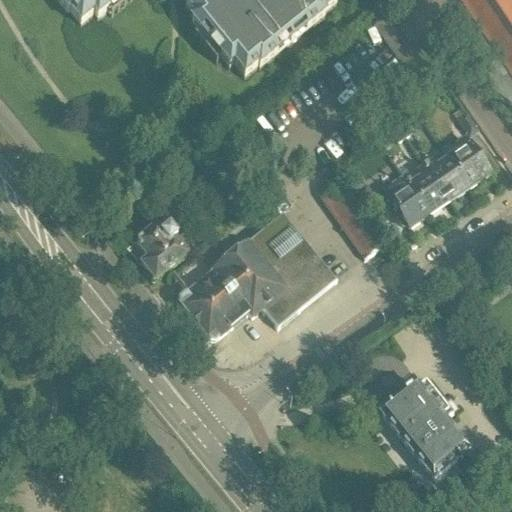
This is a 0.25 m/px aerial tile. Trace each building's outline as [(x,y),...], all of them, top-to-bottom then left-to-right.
[(54,0),(67,16),(69,15),(80,28),(93,18),(97,22),(124,0),(54,0)] [(229,72),(233,68),(244,81),(257,70),(259,72),(324,20),(323,18),(336,7),(330,0),(195,0),(185,9),(196,22),(191,25),(201,37),(205,33),(214,44),(209,49),(210,50),(215,46),(224,56),(219,60),(229,72)] [(511,0),(458,0),(467,13),(460,18),(492,67),(486,71),(491,94),(510,108),(511,106),(511,0)] [(395,14),(374,28),(423,98),(443,84),(395,14)] [(469,141),(478,135),(465,117),(456,123),(469,141)] [(397,127),(406,141),(411,138),(402,124),(397,127)] [(397,147),(406,141),(397,127),(388,133),(397,147)] [(446,159),(468,193),(489,179),(464,144),(456,149),(457,152),(446,159)] [(449,206),(468,193),(446,159),(433,168),(432,166),(425,171),(449,206)] [(429,220),(449,206),(425,171),(416,177),(417,179),(406,187),(429,220)] [(379,207),(357,175),(345,182),(355,197),(356,196),(368,214),(379,207)] [(406,187),(402,181),(382,195),(400,221),(399,225),(402,230),(406,230),(408,234),(429,220),(406,187)] [(364,264),(386,249),(341,186),(319,201),(364,264)] [(276,333),(335,285),(282,219),(213,275),(214,276),(180,303),(180,308),(191,322),(192,326),(195,329),(199,331),(210,345),(214,345),(230,333),(231,333),(248,319),(251,323),(261,314),(276,333)] [(166,234),(162,227),(155,233),(154,232),(134,248),(147,264),(141,269),(143,272),(143,275),(146,278),(149,279),(151,281),(150,283),(152,285),(154,285),(186,260),(173,243),(175,242),(167,233),(166,234)] [(399,439),(420,467),(436,486),(449,476),(455,483),(462,477),(475,493),(496,477),(474,449),(469,452),(446,423),(454,417),(428,384),(383,420),(399,439)]
